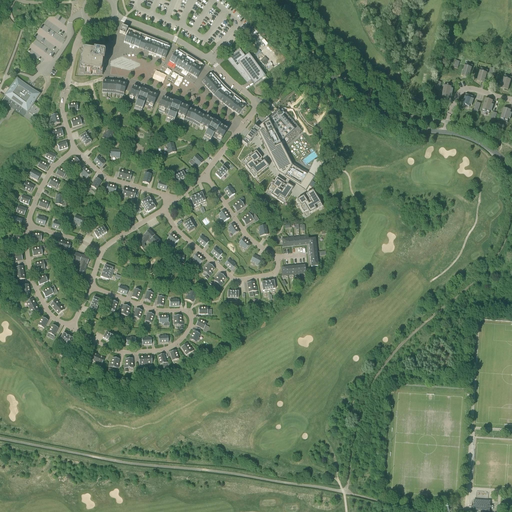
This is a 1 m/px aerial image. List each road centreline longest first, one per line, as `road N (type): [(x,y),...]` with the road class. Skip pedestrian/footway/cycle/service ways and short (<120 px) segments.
road 1 (track): [(345,492),(357,422),(377,374),(493,261),(511,213)]
road 2 (unclassified): [(511,169),(473,138),(387,118),(308,53),(272,0)]
